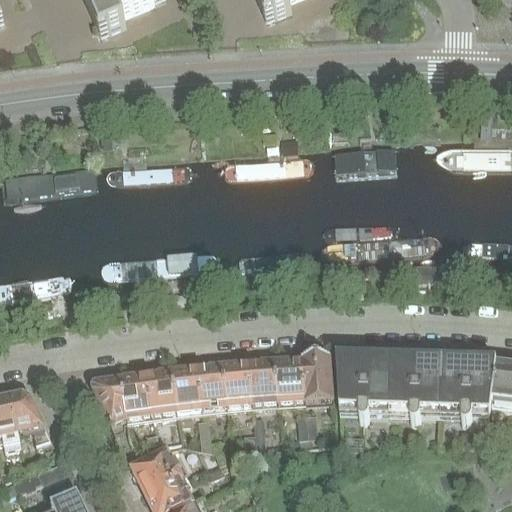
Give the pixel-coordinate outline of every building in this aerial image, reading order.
[(154,0),(82,0),(96,32),(104,31),(108,39),(125,31),(122,22),(154,9),(152,1),(154,0)] [(254,0),(262,17),(270,15),(273,24),(291,16),(287,7),(305,0),(254,0)] [(494,140),(494,115),(485,114),(484,139),(494,140)] [(344,137),(343,121),(330,122),(331,138),(344,137)] [(112,155),(111,141),(101,142),(102,156),(112,155)] [(285,146),(286,154),(296,154),(296,144),(285,145),(285,146)] [(511,149),(460,149),(460,170),(511,169),(511,149)] [(406,154),(343,158),(345,184),(408,180),(406,154)] [(0,160),(0,169),(12,167),(11,158),(0,160)] [(312,160),(222,168),(223,188),(314,180),(312,160)] [(192,169),(105,174),(106,192),(193,187),(192,169)] [(95,171),(0,183),(0,188),(3,209),(98,197),(95,171)] [(441,240),(320,249),(321,269),(443,260),(441,240)] [(511,249),(458,248),(457,266),(511,267),(511,249)] [(212,254),(90,270),(93,291),(215,275),(212,254)] [(312,258),(233,264),(235,281),(313,274),(312,258)] [(434,285),(434,274),(417,274),(417,286),(434,285)] [(76,279),(0,293),(0,310),(0,311),(79,296),(76,279)] [(238,297),(237,288),(225,289),(225,298),(238,297)] [(165,302),(166,311),(186,309),(185,300),(165,302)] [(27,322),(12,324),(15,336),(29,333),(27,322)] [(330,365),(329,365),(301,367),(302,368),(301,368),(305,414),(306,415),(334,413),(330,365)] [(422,419),(465,420),(465,421),(465,423),(465,424),(466,425),(466,426),(468,426),(469,427),(470,427),(471,426),(472,426),(473,425),(474,424),(474,423),(474,422),(474,420),(477,420),(479,375),(479,369),(336,365),(340,416),(361,417),(360,418),(360,419),(361,420),(361,422),(362,422),(363,423),(365,423),(366,423),(367,423),(368,423),(369,422),(370,421),(370,420),(370,418),(370,417),(413,418),(413,420),(413,421),(413,422),(414,423),(415,424),(416,425),(417,425),(418,425),(419,425),(420,424),(421,423),(422,422),(422,421),(423,420),(422,419)] [(273,370),(277,417),(305,414),(301,368),(289,369),(286,367),(280,367),(277,369),(273,370)] [(248,372),(253,420),(277,417),(273,370),(272,370),(269,368),(263,369),(261,371),(248,372)] [(511,413),(511,371),(498,370),(496,370),(495,383),(490,411),(511,413)] [(223,374),(227,422),(242,421),(243,431),(254,430),(253,420),(248,372),(237,373),(234,371),(228,372),(225,374),(223,374)] [(197,376),(203,425),(227,422),(223,374),(221,374),(218,373),(212,373),(209,375),(197,376)] [(172,379),(180,427),(203,425),(197,376),(186,378),(183,376),(177,377),(174,379),(172,379)] [(151,427),(152,430),(180,427),(172,379),(170,380),(167,378),(161,379),(158,381),(146,383),(151,427)] [(121,386),(126,422),(127,433),(152,430),(151,427),(146,383),(135,384),(132,383),(126,384),(123,386),(121,386)] [(127,433),(126,422),(121,386),(97,390),(95,390),(94,391),(93,391),(92,393),(92,394),(92,395),(92,396),(92,397),(92,398),(115,444),(124,440),(124,434),(127,433)] [(14,444),(17,456),(21,455),(19,446),(34,443),(36,456),(42,454),(48,469),(59,464),(30,407),(29,406),(28,405),(27,404),(26,403),(24,403),(23,402),(21,402),(9,405),(14,444)] [(0,445),(2,445),(5,458),(17,456),(14,444),(9,405),(8,405),(5,404),(0,404),(0,445)] [(308,423),(309,446),(318,445),(316,422),(308,423)] [(309,446),(308,423),(298,423),(300,446),(309,446)] [(255,445),(256,449),(265,448),(263,425),(256,425),(256,432),(254,432),(255,445)] [(200,443),(211,442),(210,428),(199,429),(200,443)] [(473,439),(461,438),(461,454),(473,454),(473,439)] [(160,456),(157,441),(147,443),(151,461),(160,456)] [(211,442),(200,443),(201,457),(213,459),(211,442)] [(256,459),(256,449),(255,445),(245,445),(246,460),(256,459)] [(300,455),(310,454),(309,446),(300,446),(300,455)] [(137,487),(142,497),(164,487),(169,497),(184,489),(168,457),(131,475),(132,477),(132,480),(135,485),(137,487)] [(139,466),(136,458),(126,463),(130,470),(139,466)] [(232,476),(227,464),(219,466),(218,464),(202,470),(209,487),(225,481),(224,479),(232,476)] [(36,479),(42,493),(67,482),(60,468),(36,479)] [(17,500),(18,501),(42,493),(36,479),(12,489),(17,500)] [(193,511),(195,511),(184,489),(169,497),(164,487),(142,497),(149,511),(193,511)] [(12,489),(4,493),(9,504),(17,500),(12,489)] [(82,511),(77,502),(53,511),(82,511)]
